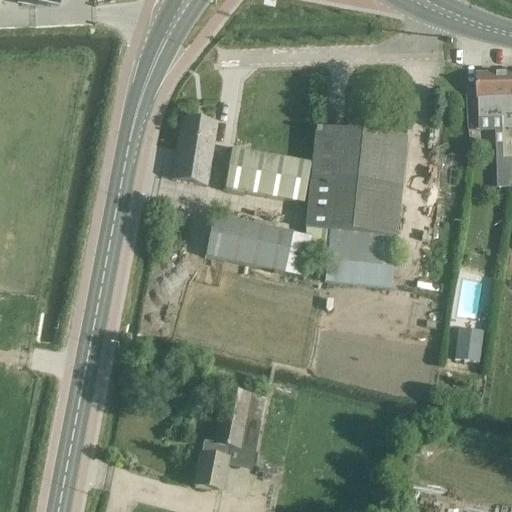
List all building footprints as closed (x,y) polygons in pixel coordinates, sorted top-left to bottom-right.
[(511,75),(477,75),(477,98),(478,98),(478,120),(503,120),(503,129),(503,148),(497,148),(498,186),(511,185),(511,75)] [(207,187),(210,169),(217,124),(182,118),(171,181),(207,187)] [(393,269),(407,139),(315,130),(311,170),(223,155),(218,189),(246,193),(246,199),(307,208),(304,230),(303,244),(327,246),(326,262),(393,269)] [(214,218),(204,260),(282,277),(291,236),(214,218)] [(457,331),(453,361),(479,364),(483,334),(457,331)] [(200,457),(194,489),(221,495),(226,468),(230,448),(255,453),(260,424),(265,402),(249,399),(249,397),(222,392),(212,445),(203,443),(201,458),(200,457)]
